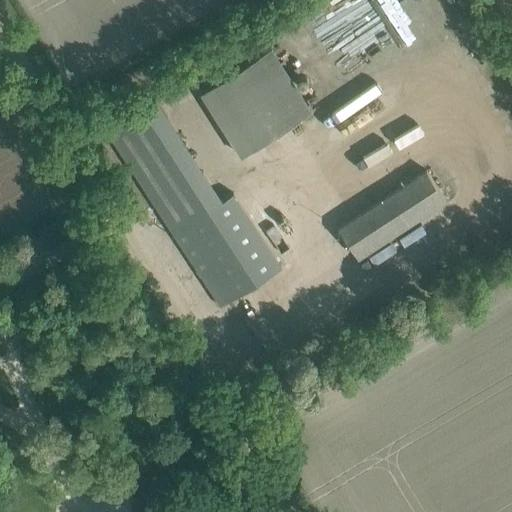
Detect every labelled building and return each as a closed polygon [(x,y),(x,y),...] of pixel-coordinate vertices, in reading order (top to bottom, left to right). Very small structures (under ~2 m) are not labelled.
[(276,44),(202,89),(240,153),(315,109),(276,44)] [(407,101),(387,116),(401,135),(421,120),(407,101)] [(358,257),(446,200),(426,170),(338,227),(358,257)] [(222,198),(172,231),(220,305),(281,266),(232,191),(222,198)] [(0,351),(13,345),(0,320),(0,351)]
